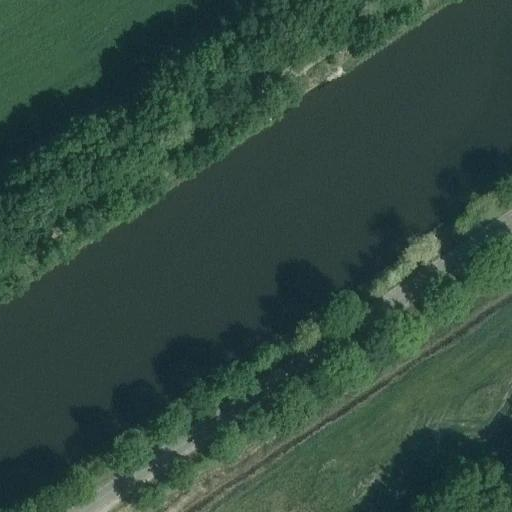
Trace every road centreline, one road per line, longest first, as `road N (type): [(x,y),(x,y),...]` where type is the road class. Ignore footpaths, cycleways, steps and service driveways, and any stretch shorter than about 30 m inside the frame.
road 1 (unclassified): [(80,511),(511,222)]
road 2 (track): [(0,266),(393,0)]
